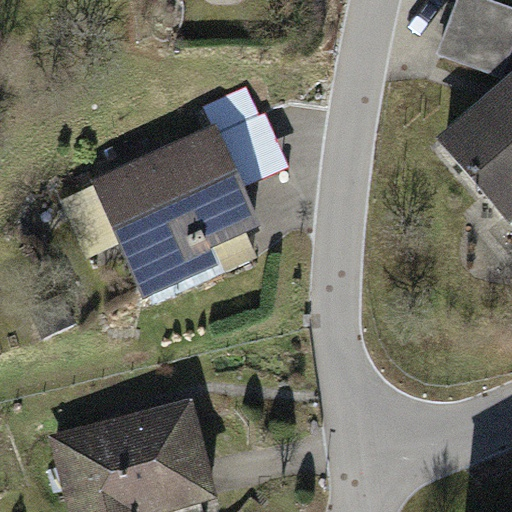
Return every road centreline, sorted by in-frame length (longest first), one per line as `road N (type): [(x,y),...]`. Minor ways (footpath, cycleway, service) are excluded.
road 1 (residential): [(368,489),(344,367),(340,244),(381,0)]
road 2 (residential): [(511,409),(368,489)]
